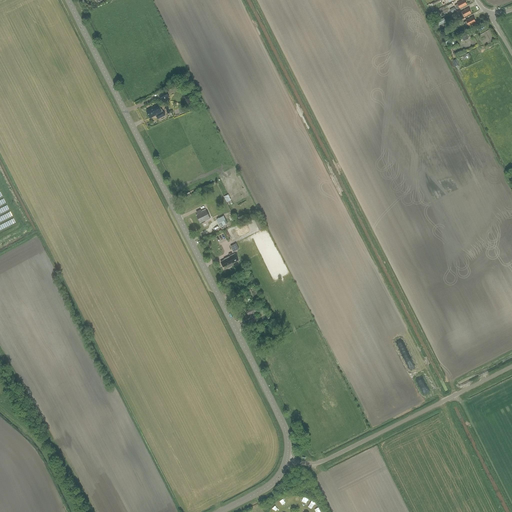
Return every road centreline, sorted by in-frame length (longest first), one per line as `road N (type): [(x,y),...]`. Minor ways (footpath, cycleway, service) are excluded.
road 1 (unclassified): [(285,460),(282,422),(68,0)]
road 2 (unclassified): [(511,366),(327,459)]
